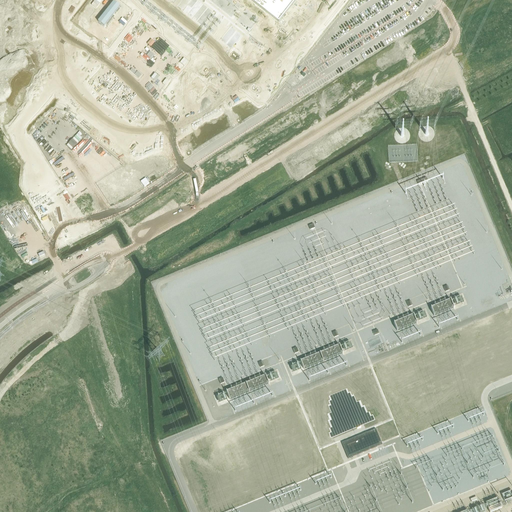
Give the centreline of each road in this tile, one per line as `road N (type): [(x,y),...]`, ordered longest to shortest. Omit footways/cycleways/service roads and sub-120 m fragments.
road 1 (unclassified): [(108,262),(447,51)]
road 2 (track): [(511,207),(447,51)]
road 3 (unclassified): [(0,336),(108,262)]
road 4 (unclassified): [(108,262),(87,265),(0,327)]
